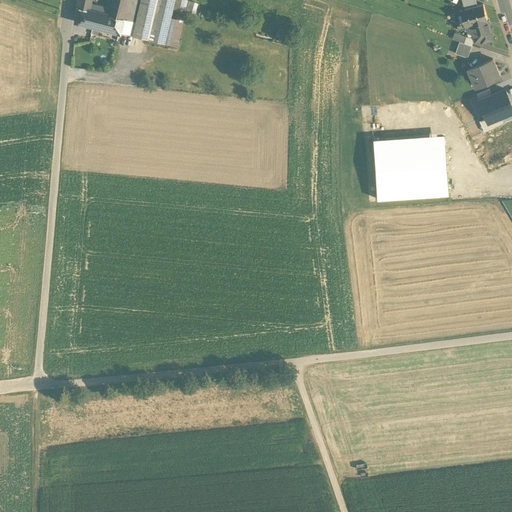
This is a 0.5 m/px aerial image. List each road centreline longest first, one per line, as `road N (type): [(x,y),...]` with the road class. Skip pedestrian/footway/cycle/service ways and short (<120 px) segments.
road 1 (track): [(511,337),(0,391)]
road 2 (track): [(37,386),(63,80)]
road 3 (track): [(343,511),(294,363)]
